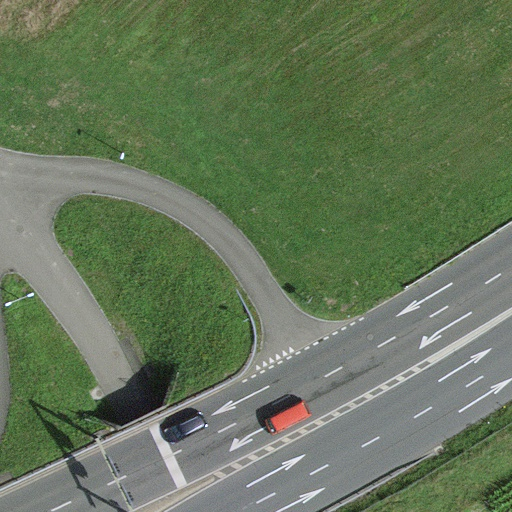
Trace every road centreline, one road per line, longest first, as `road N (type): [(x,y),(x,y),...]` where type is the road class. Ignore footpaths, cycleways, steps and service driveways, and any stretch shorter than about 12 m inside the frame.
road 1 (secondary): [(511,267),(319,378),(57,511)]
road 2 (secondary): [(240,511),(511,357)]
